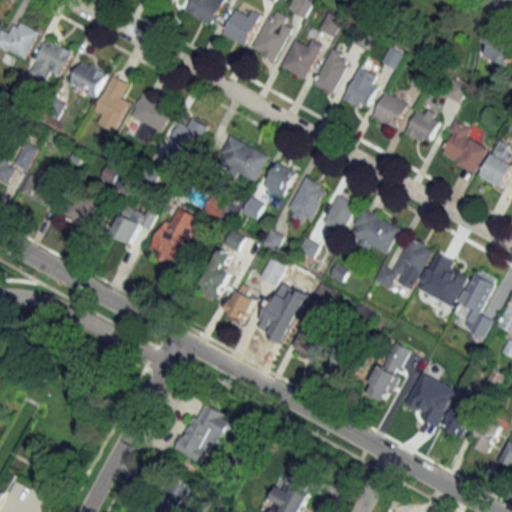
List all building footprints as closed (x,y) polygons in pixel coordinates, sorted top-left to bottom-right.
[(223,0),(194,0),(190,13),(215,23),(223,0)] [(262,15),(241,4),(224,33),(245,45),(262,15)] [(290,17),(275,9),(253,49),(275,61),(293,29),(286,25),(290,17)] [(343,19),(330,12),(322,28),(335,34),(343,19)] [(0,34),(0,46),(26,60),(41,31),(19,20),(13,30),(5,25),(0,34)] [(509,66),(511,60),(511,37),(495,27),(486,42),(492,45),(487,53),(509,66)] [(75,50),(49,38),(32,71),(48,79),(53,70),(62,75),(75,50)] [(284,66),(306,78),(324,45),(312,39),(308,45),(298,40),(284,66)] [(351,57),(333,49),(317,84),(334,93),(351,57)] [(109,71),(84,59),(72,83),(97,95),(109,71)] [(366,110),(384,77),(362,66),(345,99),(366,110)] [(429,73),(416,71),(413,86),(426,88),(429,73)] [(131,99),(124,96),(130,82),(112,75),(96,115),(120,125),(131,99)] [(375,116),(397,127),(410,103),(389,91),(375,116)] [(137,138),(157,147),(174,105),(143,92),(133,116),(144,121),(137,138)] [(428,144),(443,118),(421,106),(407,132),(428,144)] [(168,149),(193,160),(209,125),(193,118),(189,126),(180,122),(168,149)] [(479,172),(491,147),(470,137),(474,128),(458,121),(442,154),(479,172)] [(257,181),(270,154),(232,135),(218,162),(257,181)] [(483,177),(504,188),(511,174),(511,173),(511,152),(511,148),(511,145),(502,140),(483,177)] [(17,162),(0,154),(0,179),(10,184),(19,165),(30,170),(40,147),(27,141),(17,162)] [(285,196),(298,172),(279,161),(266,186),(285,196)] [(64,192),(56,188),(61,178),(36,166),(23,194),(56,209),(64,192)] [(135,172),(107,166),(103,183),(132,189),(135,172)] [(310,223),(330,190),(308,177),(289,210),(310,223)] [(65,213),(97,228),(108,204),(76,189),(65,213)] [(227,202),(217,195),(209,206),(219,214),(227,202)] [(359,205),(339,195),(325,221),(345,232),(359,205)] [(116,235),(133,244),(142,225),(151,229),(157,215),(131,203),(116,235)] [(153,255),(180,267),(202,216),(175,204),(153,255)] [(350,237),(388,255),(402,226),(364,208),(350,237)] [(246,236),(234,230),(228,244),(240,250),(246,236)] [(431,256),(407,245),(396,270),(385,265),(378,280),(392,287),(398,274),(406,278),(409,272),(421,277),(431,256)] [(201,290),(219,299),(233,272),(226,269),(233,255),(222,249),(201,290)] [(277,285),(289,265),(274,256),(262,276),(277,285)] [(434,278),(460,287),(466,268),(440,259),(434,278)] [(433,364),(451,372),(446,384),(463,391),(502,301),(467,286),(433,364)] [(228,310),(247,320),(259,299),(240,288),(228,310)] [(448,299),(431,293),(427,304),(445,310),(448,299)] [(511,302),(500,325),(511,330),(511,302)] [(379,312),(361,303),(352,319),(370,329),(379,312)] [(332,334),(304,324),(296,348),(323,358),(332,334)] [(390,402),(413,347),(394,339),(371,394),(390,402)] [(365,361),(351,343),(333,356),(347,375),(365,361)] [(422,420),(437,429),(456,400),(440,390),(422,420)] [(228,412),(202,401),(179,451),(208,465),(229,421),(225,419),(228,412)] [(461,437),(476,410),(459,401),(444,428),(461,437)] [(491,453),(503,427),(485,419),(473,445),(491,453)] [(511,441),(502,460),(511,465),(511,441)] [(181,511),(193,490),(170,478),(152,511),(181,511)] [(281,486),(270,511),(302,511),(312,488),(292,480),(289,489),(281,486)]
